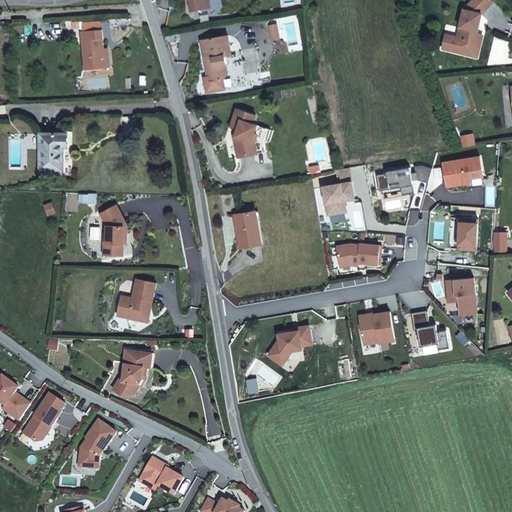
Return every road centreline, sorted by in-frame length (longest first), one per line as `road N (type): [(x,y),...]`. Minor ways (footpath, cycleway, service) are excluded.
road 1 (unclassified): [(143,0),(185,109),(219,320)]
road 2 (unclassified): [(0,336),(50,374),(253,481)]
road 3 (residential): [(219,320),(415,283)]
road 4 (unknown): [(185,109),(14,109)]
road 5 (unclassified): [(219,320),(230,413),(253,481)]
